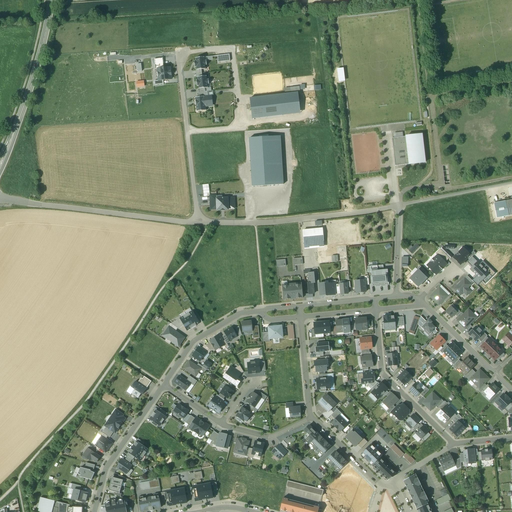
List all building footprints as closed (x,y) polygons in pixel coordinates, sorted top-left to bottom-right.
[(229,55),(217,56),(218,63),(230,61),(229,55)] [(197,67),(197,70),(201,70),(206,69),(205,66),(207,65),(206,61),(205,61),(204,58),(195,58),(196,61),(194,62),(195,68),(197,67)] [(163,81),(171,80),(171,75),(171,72),(170,72),(170,68),(164,68),(158,69),(158,73),(157,73),(157,77),(159,77),(159,81),(163,81)] [(199,89),(205,89),(208,88),(207,85),(209,84),(209,80),(207,80),(206,76),(202,77),(198,77),(198,80),(196,81),(197,87),(199,86),(199,89)] [(285,95),(280,95),(283,115),(300,113),(298,93),(291,94),(285,95)] [(280,95),(250,99),(252,119),(283,115),(280,95)] [(198,98),(195,98),(197,112),(206,111),(206,107),(209,106),(208,102),(212,101),(211,96),(208,96),(198,98)] [(422,135),(414,136),(406,137),(409,165),(417,164),(425,163),(424,157),(422,141),(422,135)] [(275,137),(249,138),(252,187),(278,185),(275,137)] [(406,137),(392,138),(394,154),(396,154),(397,166),(409,165),(406,137)] [(222,196),(210,196),(211,210),(217,210),(217,199),(222,199),(222,196)] [(222,199),(217,199),(217,210),(217,211),(228,210),(228,209),(228,199),(222,199)] [(509,216),(506,201),(494,203),(497,219),(509,216)] [(323,229),(303,231),(304,243),(324,242),(323,229)] [(416,244),(409,251),(412,254),(419,247),(416,244)] [(452,257),(443,248),(441,250),(449,258),(450,259),(452,257)] [(463,248),(453,258),(460,265),(467,258),(470,255),(463,248)] [(441,250),(440,249),(436,254),(438,256),(445,263),(449,258),(441,250)] [(473,252),(470,255),(467,258),(469,260),(475,254),(473,252)] [(433,263),(431,261),(427,266),(436,275),(440,270),(442,268),(443,268),(446,264),(445,263),(438,256),(434,260),(435,261),(433,263)] [(472,257),(467,262),(472,267),(477,262),(472,257)] [(472,267),(470,270),(477,276),(482,281),(485,278),(488,281),(492,277),(486,271),(490,268),(483,261),(480,264),(477,262),(472,267)] [(418,271),(423,276),(426,273),(420,266),(417,269),(418,271)] [(371,273),(372,287),(389,285),(388,270),(384,270),(378,271),(371,272),(371,273)] [(410,279),(418,287),(427,279),(423,276),(418,271),(410,279)] [(473,282),(467,276),(464,279),(471,285),(470,285),(471,285),(473,282)] [(477,276),(472,281),(477,286),(482,281),(477,276)] [(464,279),(454,289),(460,296),(463,292),(467,296),(471,292),(467,288),(470,285),(471,285),(464,279)] [(364,281),(355,281),(355,286),(355,291),(356,291),(356,293),(366,292),(365,286),(365,280),(364,281)] [(287,282),(282,283),(283,301),(293,300),(292,285),(287,286),(287,282)] [(325,285),(325,283),(319,284),(320,296),(326,295),(326,296),(335,295),(334,285),(334,284),(325,285)] [(301,284),(292,285),(293,300),(299,299),(303,299),(301,284)] [(347,284),(340,284),(341,294),(341,295),(348,294),(347,288),(347,284)] [(448,296),(439,288),(437,290),(430,297),(439,305),(444,301),(448,296)] [(448,296),(444,301),(446,303),(452,296),(450,294),(448,296)] [(457,313),(451,307),(445,312),(452,318),(455,315),(457,313)] [(193,312),(186,315),(193,327),(199,324),(195,316),(193,312)] [(457,317),(455,319),(457,321),(464,315),(461,312),(461,313),(457,317)] [(457,321),(465,329),(470,325),(476,318),(473,315),(471,317),(466,312),(464,315),(457,321)] [(181,319),(180,319),(184,326),(187,331),(193,327),(186,315),(181,319)] [(394,316),(384,317),(384,323),(385,329),(385,331),(395,330),(395,327),(394,319),(394,316)] [(178,329),(184,326),(180,319),(181,319),(180,317),(176,319),(176,321),(171,324),(178,329)] [(418,325),(421,328),(426,322),(421,317),(418,325)] [(366,318),(355,319),(356,325),(356,331),(362,330),(362,328),(367,328),(366,320),(366,318)] [(433,333),(435,330),(437,329),(431,323),(432,322),(429,320),(426,322),(421,328),(425,332),(426,330),(431,335),(433,333)] [(251,321),(242,322),(243,333),(252,332),(252,327),(251,321)] [(342,321),(335,321),(336,327),(336,333),(343,332),(342,321)] [(322,322),(314,323),(314,329),(315,335),(323,334),(322,322)] [(329,322),(322,322),(323,334),(330,333),(330,329),(329,322)] [(169,327),(175,332),(177,329),(170,324),(168,327),(169,327)] [(179,347),(185,338),(175,332),(169,327),(163,336),(166,339),(172,342),(179,347)] [(281,327),(269,328),(269,332),(270,339),(282,338),(281,327)] [(232,328),(224,332),(225,335),(229,341),(230,341),(237,337),(232,328)] [(477,330),(475,328),(469,334),(471,337),(473,339),(476,341),(478,339),(483,334),(481,332),(481,331),(479,329),(477,330)] [(483,334),(478,339),(481,342),(486,337),(487,336),(484,333),(483,334)] [(511,336),(508,333),(502,340),(509,347),(511,343),(511,336)] [(219,336),(210,341),(215,349),(216,351),(224,346),(224,345),(222,342),(219,336)] [(440,346),(445,341),(439,336),(436,339),(435,339),(433,341),(434,342),(430,345),(436,350),(440,346)] [(481,342),(480,343),(482,345),(488,339),(486,337),(481,342)] [(371,338),(360,339),(361,349),(369,349),(372,348),(371,338)] [(482,345),(481,347),(488,354),(496,346),(493,343),(493,342),(493,341),(492,340),(491,340),(490,340),(489,339),(482,345)] [(215,349),(211,342),(206,346),(210,351),(211,352),(215,349)] [(330,351),(329,342),(325,343),(318,343),(316,344),(316,347),(315,348),(315,353),(323,352),(330,351)] [(448,347),(443,352),(448,357),(457,348),(457,347),(457,348),(455,346),(452,343),(448,347)] [(205,345),(202,349),(207,353),(208,354),(210,351),(206,346),(205,345)] [(442,348),(440,351),(442,353),(443,352),(448,347),(446,345),(442,348)] [(442,348),(440,346),(436,350),(433,354),(435,356),(440,351),(442,348)] [(496,346),(488,354),(495,361),(496,359),(502,353),(503,352),(500,350),(501,349),(501,348),(499,346),(498,346),(497,347),(496,346)] [(193,357),(200,362),(207,353),(202,349),(199,347),(193,357)] [(457,348),(448,357),(453,361),(453,362),(458,357),(462,352),(459,350),(457,348)] [(502,353),(496,359),(498,361),(504,355),(502,353)] [(390,354),(387,354),(388,367),(398,366),(397,354),(390,354)] [(362,356),(361,356),(362,368),(368,367),(373,367),(372,362),(371,355),(362,356)] [(458,357),(453,362),(453,361),(451,363),(454,365),(459,360),(460,359),(458,357)] [(475,365),(467,358),(462,363),(457,368),(464,375),(465,375),(471,369),(475,365)] [(328,368),(327,360),(320,361),(314,361),(315,367),(316,367),(316,372),(319,372),(325,371),(327,371),(326,368),(328,368)] [(437,364),(434,360),(432,362),(431,361),(429,363),(433,368),(437,364)] [(454,365),(452,367),(456,370),(457,368),(462,363),(459,360),(454,365)] [(197,366),(189,361),(184,369),(196,377),(201,369),(197,366)] [(211,364),(207,361),(203,367),(206,369),(207,370),(211,364)] [(251,363),(248,364),(249,375),(260,374),(260,372),(259,363),(255,363),(255,362),(251,363)] [(240,366),(235,370),(242,374),(243,372),(240,366)] [(237,381),(242,374),(235,370),(230,367),(223,378),(237,387),(239,382),(237,381)] [(428,368),(423,374),(428,378),(434,372),(428,368)] [(471,369),(465,375),(464,375),(463,377),(466,380),(474,372),(471,369)] [(489,379),(480,370),(476,374),(470,380),(471,380),(479,388),(484,384),(489,379)] [(405,371),(398,378),(404,385),(412,378),(405,371)] [(474,372),(466,380),(469,383),(471,380),(470,380),(476,374),(474,372)] [(374,373),(363,374),(363,379),(361,380),(362,384),(369,383),(373,383),(372,381),(375,381),(374,373)] [(187,381),(179,376),(174,383),(186,391),(191,384),(187,381)] [(190,376),(187,381),(194,386),(197,381),(190,376)] [(138,383),(147,389),(152,382),(144,377),(143,379),(141,378),(138,383)] [(331,389),(330,378),(328,379),(319,379),(317,380),(318,390),(320,390),(326,389),(331,389)] [(134,381),(127,392),(138,399),(141,394),(142,395),(147,389),(138,383),(134,381)] [(374,391),(380,385),(378,383),(377,383),(373,387),(371,389),(374,391)] [(371,393),(378,400),(382,395),(386,391),(388,390),(381,383),(380,385),(374,391),(371,393)] [(416,384),(409,390),(416,397),(420,394),(423,391),(416,384)] [(484,384),(479,388),(478,390),(480,392),(482,390),(486,386),(484,384)] [(484,392),(491,399),(499,390),(493,384),(490,387),(484,392)] [(225,386),(220,393),(225,397),(228,399),(229,397),(230,397),(232,394),(232,393),(233,391),(230,389),(225,386)] [(423,391),(420,394),(423,397),(429,391),(426,388),(423,391)] [(257,395),(253,392),(246,402),(251,405),(255,408),(261,398),(257,395)] [(267,397),(259,392),(257,395),(261,398),(264,401),(267,397)] [(441,401),(433,393),(423,403),(430,411),(435,406),(441,401)] [(398,400),(392,394),(388,398),(383,403),(389,409),(393,405),(398,400)] [(506,396),(504,394),(496,403),(500,407),(501,406),(504,409),(510,402),(511,402),(509,400),(509,399),(506,396)] [(326,395),(319,402),(327,410),(329,412),(330,410),(335,405),(326,395)] [(215,397),(213,396),(211,399),(213,400),(208,407),(219,414),(225,404),(223,403),(215,397)] [(441,400),(441,401),(435,406),(438,409),(439,408),(444,402),(441,400)] [(444,402),(439,408),(441,410),(442,410),(446,406),(447,407),(450,404),(448,402),(447,403),(445,401),(444,402)] [(389,409),(383,403),(380,405),(387,411),(389,409)] [(319,404),(316,407),(321,414),(325,411),(319,404)] [(399,408),(393,414),(394,415),(393,416),(393,418),(396,420),(397,420),(398,419),(399,420),(401,419),(407,412),(409,410),(403,404),(399,408)] [(173,412),(183,419),(187,414),(188,411),(178,405),(173,412)] [(393,405),(389,409),(387,411),(386,412),(389,414),(391,412),(395,407),(393,405)] [(395,407),(391,412),(393,414),(399,408),(397,406),(395,407)] [(446,406),(442,410),(441,410),(436,415),(442,421),(442,420),(445,423),(450,418),(454,413),(455,412),(451,408),(449,409),(447,407),(446,406)] [(244,408),(242,407),(240,411),(238,413),(236,416),(243,422),(244,420),(247,422),(249,418),(248,417),(249,414),(250,413),(244,408)] [(300,407),(289,408),(290,418),(301,416),(300,407)] [(334,413),(331,416),(335,420),(339,416),(342,414),(337,409),(334,413)] [(331,416),(334,413),(330,410),(329,412),(327,410),(322,415),(327,419),(331,416)] [(119,413),(116,411),(111,418),(111,417),(108,422),(109,423),(106,427),(114,432),(115,433),(119,428),(122,424),(125,419),(122,417),(123,415),(119,413)] [(159,425),(160,426),(166,418),(165,417),(158,413),(156,411),(154,413),(151,417),(152,417),(150,420),(153,421),(159,425)] [(407,412),(401,419),(403,421),(409,414),(407,412)] [(413,415),(407,421),(413,428),(417,424),(420,421),(413,415)] [(461,418),(458,415),(452,421),(455,424),(458,422),(461,418)] [(190,416),(186,423),(188,425),(190,422),(192,423),(195,419),(191,416),(190,416)] [(335,420),(332,423),(340,432),(348,424),(339,416),(335,420)] [(200,421),(197,418),(196,418),(195,419),(192,423),(190,422),(188,425),(186,427),(187,429),(189,430),(190,430),(191,429),(199,434),(198,435),(199,436),(200,437),(202,437),(202,436),(202,437),(204,434),(205,434),(207,431),(207,430),(209,427),(208,426),(206,424),(204,424),(200,421)] [(465,429),(458,422),(455,424),(450,430),(457,437),(465,429)] [(411,430),(413,432),(417,428),(419,426),(417,424),(413,428),(411,430)] [(312,429),(309,426),(304,431),(307,434),(305,436),(307,438),(306,440),(310,444),(319,435),(318,435),(316,433),(316,432),(315,433),(312,429)] [(419,430),(416,433),(421,439),(429,431),(423,426),(419,430)] [(114,432),(106,427),(102,433),(108,436),(110,438),(114,432)] [(218,434),(214,431),(209,439),(214,442),(215,439),(218,440),(219,434),(218,434)] [(354,433),(352,431),(346,438),(355,447),(357,445),(362,440),(359,437),(360,436),(356,432),(354,433)] [(227,435),(220,433),(219,434),(218,440),(215,439),(214,442),(213,445),(216,446),(216,447),(223,448),(224,448),(227,449),(231,437),(227,436),(227,435)] [(319,435),(310,444),(319,453),(321,452),(323,454),(330,447),(319,435)] [(102,437),(96,445),(100,449),(106,452),(112,443),(106,439),(102,436),(102,437)] [(291,436),(289,438),(288,437),(286,439),(286,438),(283,441),(287,445),(289,443),(290,444),(292,442),(293,443),(295,440),(291,436)] [(249,442),(238,439),(237,443),(234,453),(245,456),(247,448),(249,442)] [(362,440),(357,445),(361,449),(367,443),(363,439),(362,440)] [(142,446),(137,442),(133,448),(144,455),(148,450),(142,446)] [(264,444),(255,442),(253,449),(252,454),(254,455),(261,456),(264,444)] [(94,448),(90,445),(88,449),(95,454),(97,451),(94,448)] [(283,449),(279,445),(272,452),(275,454),(274,455),(277,458),(278,457),(281,460),(287,453),(283,449)] [(382,456),(370,445),(361,455),(373,466),(380,459),(382,456)] [(285,447),(283,449),(287,453),(289,456),(292,453),(285,447)] [(144,455),(133,448),(129,453),(135,457),(140,461),(144,455)] [(95,454),(88,449),(83,456),(82,457),(83,459),(86,460),(87,458),(90,461),(92,459),(96,462),(100,457),(95,454)] [(474,450),(468,450),(468,451),(463,451),(464,454),(464,462),(465,463),(469,463),(469,464),(475,463),(474,456),(474,450)] [(485,450),(481,451),(481,452),(482,461),(485,461),(485,462),(490,461),(490,460),(493,460),(492,450),(488,450),(485,450)] [(347,463),(335,451),(328,459),(330,461),(329,463),(338,472),(344,467),(347,463)] [(453,462),(450,455),(445,457),(450,468),(455,465),(453,462)] [(128,456),(124,461),(129,465),(133,460),(128,456)] [(445,457),(438,460),(441,467),(444,471),(450,468),(445,457)] [(119,465),(117,468),(126,474),(132,466),(129,465),(124,461),(122,459),(118,464),(119,465)] [(396,475),(380,459),(373,466),(387,481),(396,475)] [(95,465),(86,463),(85,469),(93,471),(95,465)] [(441,467),(436,469),(439,475),(441,473),(443,476),(445,475),(444,471),(441,467)] [(85,469),(80,468),(78,474),(80,475),(80,477),(92,480),(95,472),(93,471),(85,469)] [(202,472),(194,473),(195,480),(203,479),(202,472)] [(414,475),(404,482),(410,494),(421,489),(419,486),(421,486),(418,479),(416,480),(414,475)] [(178,476),(171,478),(172,484),(179,483),(178,476)] [(118,479),(112,478),(111,484),(122,487),(123,481),(118,479)] [(160,487),(159,480),(139,484),(141,491),(160,487)] [(324,490),(288,481),(286,488),(322,496),(324,490)] [(122,487),(111,484),(109,491),(115,492),(120,494),(122,487)] [(210,484),(193,487),(195,494),(196,502),(213,498),(212,492),(210,484)] [(184,489),(167,492),(168,499),(170,506),(187,503),(186,496),(184,489)] [(421,489),(410,494),(417,509),(428,504),(426,500),(428,500),(424,492),(422,493),(421,489)] [(445,489),(439,492),(442,498),(448,495),(445,489)] [(80,491),(74,490),(73,495),(72,499),(85,503),(88,493),(80,491)] [(383,490),(377,511),(398,511),(390,491),(383,490)] [(138,498),(141,511),(149,510),(149,511),(153,510),(153,509),(161,508),(158,494),(154,495),(154,497),(144,499),(143,497),(138,498)] [(451,500),(448,495),(442,498),(437,500),(439,506),(451,500)] [(52,511),(55,501),(41,498),(38,508),(39,509),(38,511),(40,511),(52,511)] [(280,511),(285,511),(299,511),(301,505),(288,502),(288,500),(283,498),(280,511)] [(70,505),(55,501),(52,511),(72,511),(73,507),(70,507),(70,505)] [(127,511),(126,507),(128,507),(127,503),(125,503),(125,501),(120,502),(120,501),(111,503),(111,504),(105,505),(106,511),(127,511)]
